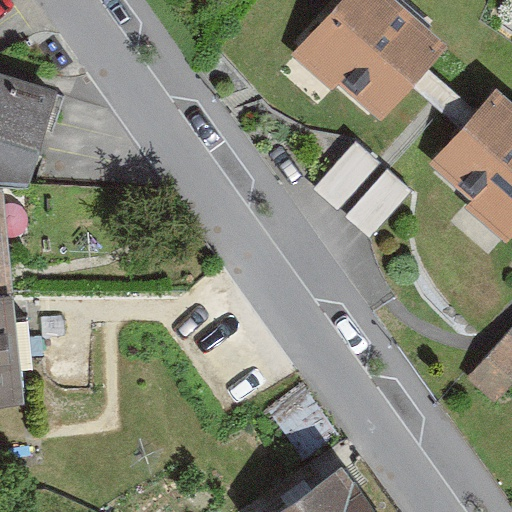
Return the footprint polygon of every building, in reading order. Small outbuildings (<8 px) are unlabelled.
[(438,53),(375,0),(341,0),(288,61),(370,129),(438,53)] [(0,196),(31,197),(59,98),(0,81),(0,196)] [(511,240),(511,121),(487,101),(422,181),(505,249),(511,240)] [(371,171),(347,153),(310,199),(333,218),(371,171)] [(403,200),(379,180),(340,225),(363,245),(403,200)] [(0,311),(21,311),(15,252),(0,254),(0,311)] [(21,311),(0,311),(0,418),(31,416),(27,381),(45,383),(39,333),(23,334),(21,311)] [(511,382),(511,332),(463,387),(486,410),(511,382)] [(367,511),(328,459),(260,511),(367,511)]
